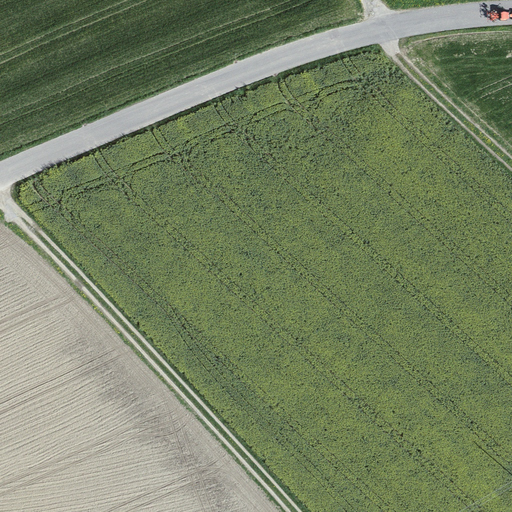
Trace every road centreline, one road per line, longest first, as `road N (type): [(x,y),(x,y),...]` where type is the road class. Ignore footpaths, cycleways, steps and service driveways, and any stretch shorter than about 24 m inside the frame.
road 1 (unclassified): [(0,174),(326,42),(430,17),(511,11)]
road 2 (track): [(0,194),(293,511)]
road 3 (track): [(379,27),(403,63),(511,159)]
